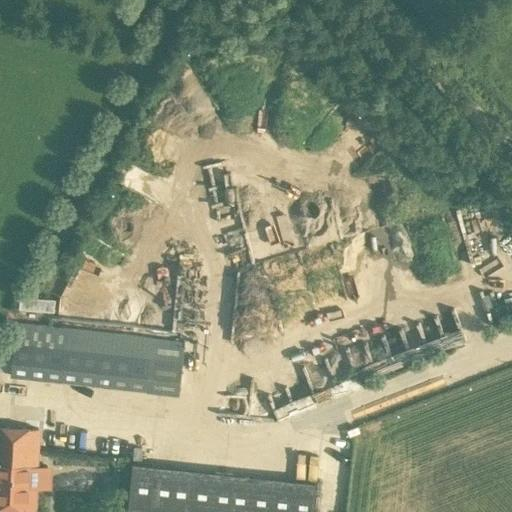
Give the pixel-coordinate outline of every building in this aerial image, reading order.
[(227,161),(208,163),(210,203),(230,202),(227,161)] [(448,307),(349,355),(358,375),(378,365),(458,327),(448,307)] [(147,391),(153,337),(16,321),(9,375),(147,391)] [(0,506),(34,508),(37,427),(0,425),(0,506)] [(315,479),(317,454),(297,453),(296,478),(315,479)] [(312,511),(315,481),(132,462),(126,511),(312,511)]
